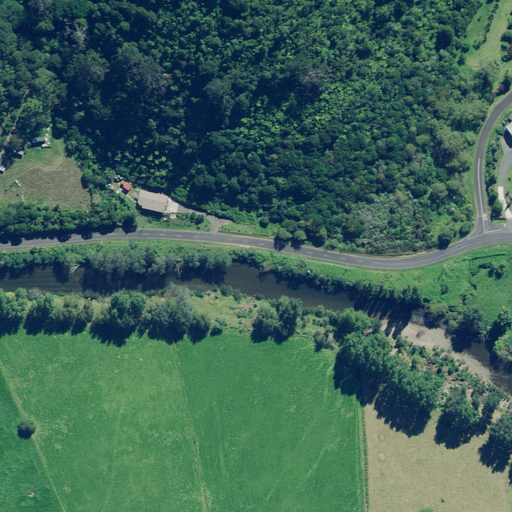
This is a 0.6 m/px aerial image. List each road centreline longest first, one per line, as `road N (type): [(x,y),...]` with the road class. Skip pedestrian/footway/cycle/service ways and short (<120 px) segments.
road 1 (unclassified): [(0,244),(149,233),(403,264),(486,239)]
road 2 (residential): [(486,239),(481,144),(511,98)]
